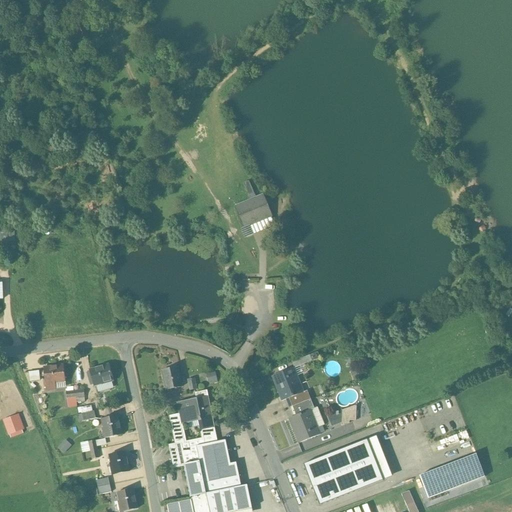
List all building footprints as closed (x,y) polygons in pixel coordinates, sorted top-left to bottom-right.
[(40,10),(16,17),(16,18),(0,22),(0,51),(24,45),(24,46),(49,38),(40,10)] [(87,27),(74,32),(80,49),(94,44),(87,27)] [(249,181),(244,184),(251,201),(257,199),(249,181)] [(251,201),(235,207),(244,227),(248,226),(271,216),(263,196),(257,199),(251,201)] [(271,216),(248,226),(252,234),(274,225),(271,216)] [(317,352),(295,361),(297,367),(320,358),(317,352)] [(63,365),(43,368),(45,384),(54,383),(54,384),(65,383),(63,365)] [(108,365),(90,370),(94,386),(102,383),(102,384),(113,381),(108,365)] [(177,368),(162,371),(166,390),(182,387),(177,368)] [(294,368),(271,377),(281,401),(289,398),(304,392),(294,368)] [(30,381),(40,379),(39,370),(29,371),(30,381)] [(361,380),(357,370),(350,372),(354,382),(361,380)] [(194,378),(187,380),(190,391),(197,389),(194,378)] [(207,391),(195,393),(196,399),(208,397),(207,391)] [(304,392),(289,398),(292,407),(298,404),(298,405),(311,400),(307,391),(304,392)] [(196,399),(177,403),(179,414),(169,416),(171,424),(182,422),(186,442),(202,438),(200,430),(214,428),(208,397),(196,399)] [(311,400),(298,405),(298,404),(292,407),(296,416),(311,410),(314,409),(311,400)] [(296,416),(288,419),(298,443),(321,434),(318,428),(324,426),(317,407),(314,409),(311,410),(296,416)] [(94,411),(82,414),(84,421),(95,419),(94,411)] [(342,423),(342,411),(328,416),(332,427),(342,423)] [(19,415),(3,420),(9,436),(24,430),(19,415)] [(117,416),(102,419),(103,427),(102,428),(105,438),(121,435),(117,416)] [(182,422),(171,424),(175,444),(175,445),(179,444),(179,443),(186,442),(182,422)] [(214,428),(200,430),(202,438),(203,445),(217,442),(214,428)] [(186,442),(179,443),(179,444),(184,466),(190,497),(241,487),(236,463),(230,464),(225,440),(217,442),(203,445),(202,438),(186,442)] [(302,465),(319,506),(381,481),(364,440),(302,465)] [(175,444),(169,445),(173,468),(184,466),(179,444),(175,445),(175,444)] [(97,449),(91,451),(93,459),(99,458),(97,449)] [(125,452),(109,456),(111,464),(110,464),(113,475),(129,471),(125,452)] [(476,454),(419,476),(428,499),(484,477),(476,454)] [(108,478),(97,481),(98,488),(110,485),(108,478)] [(110,485),(98,488),(100,495),(111,492),(110,485)] [(241,487),(190,497),(193,511),(237,511),(252,509),(247,485),(241,487)] [(133,490),(118,493),(119,501),(118,501),(120,511),(137,509),(133,490)] [(409,511),(418,511),(409,490),(402,493),(409,511)] [(192,511),(190,501),(169,505),(170,511),(192,511)]
